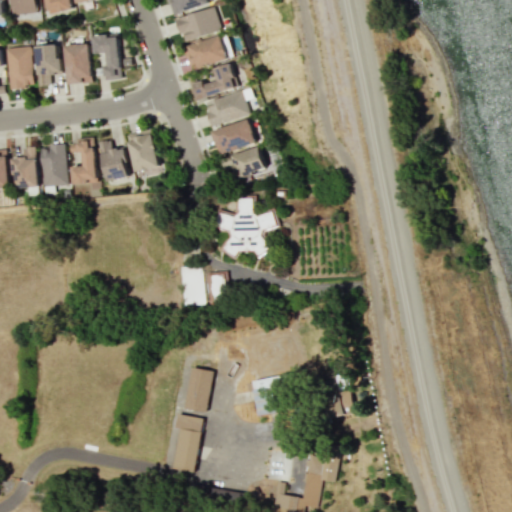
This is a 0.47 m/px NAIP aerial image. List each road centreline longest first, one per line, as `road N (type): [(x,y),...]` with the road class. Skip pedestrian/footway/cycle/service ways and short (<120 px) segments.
road 1 (residential): [(463,511),(345,0)]
road 2 (residential): [(137,0),(198,182)]
road 3 (residential): [(0,118),(86,110),(168,90)]
